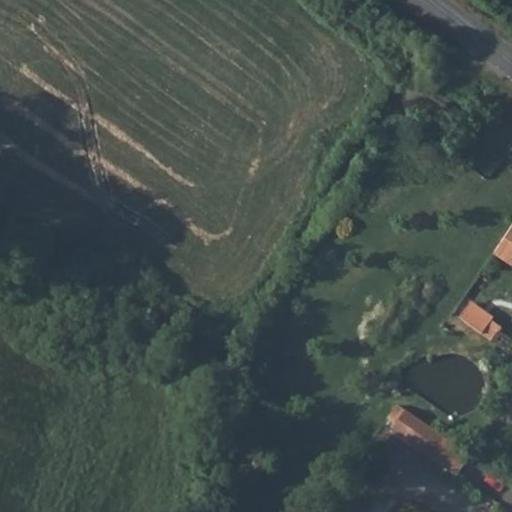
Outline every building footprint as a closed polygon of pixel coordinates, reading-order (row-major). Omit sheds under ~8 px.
[(511,262),(511,224),(494,251),(511,262)] [(492,318),(470,303),(459,318),(482,334),(490,321),(492,318)] [(482,334),(493,341),(502,328),(490,321),(482,334)] [(388,419),(396,424),(405,410),(397,405),(388,419)] [(471,456),(405,410),(396,424),(391,431),(457,477),(471,456)] [(362,501),(383,468),(367,458),(346,491),(362,501)] [(356,511),(339,500),(331,511),(356,511)]
